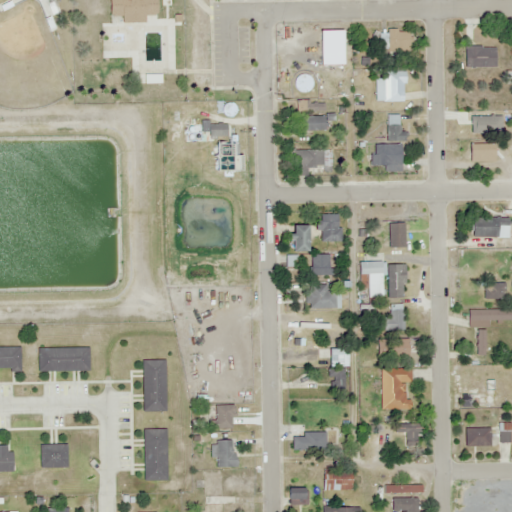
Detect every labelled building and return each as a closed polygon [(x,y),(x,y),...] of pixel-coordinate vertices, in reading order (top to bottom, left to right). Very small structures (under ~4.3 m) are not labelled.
[(147,21),(147,16),(157,16),(156,0),(109,0),(109,15),(122,15),(122,21),(147,21)] [(382,51),(408,51),(408,30),(382,30),(382,51)] [(493,67),(493,46),(463,46),(463,67),(493,67)] [(402,70),(382,70),(382,100),(402,100),(402,70)] [(311,75),(296,74),(294,90),(309,91),(311,75)] [(295,100),(295,112),(323,112),(323,100),(295,100)] [(385,114),(385,141),(400,141),(400,114),(385,114)] [(296,130),(323,130),(323,115),(296,115),(296,130)] [(495,116),(464,116),(464,130),(495,130),(495,116)] [(224,125),(208,125),(208,135),(224,135),(224,125)] [(399,168),(399,144),(369,144),(369,168),(399,168)] [(328,150),(292,150),(292,174),(306,174),(306,167),(328,167),(328,150)] [(317,243),(338,243),(338,214),(317,214),(317,243)] [(496,236),(496,226),(505,226),(505,217),(468,217),(468,237),(496,236)] [(402,223),(386,223),(386,247),(402,247),(402,223)] [(308,251),(308,224),(291,224),(291,251),(308,251)] [(478,277),(498,277),(498,253),(478,253),(478,277)] [(330,254),(309,254),(309,276),(330,276),(330,254)] [(385,298),(402,298),(402,264),(385,264),(385,298)] [(482,299),(503,299),(503,283),(482,283),(482,299)] [(325,284),(306,284),(306,308),(339,308),(339,290),(325,290),(325,284)] [(382,318),(382,331),(402,331),(402,304),(388,304),(388,318),(382,318)] [(487,321),(511,321),(511,309),(467,309),(467,326),(487,326),(487,321)] [(333,315),(303,315),(303,331),(333,331),(333,315)] [(475,355),(484,355),(484,330),(475,330),(475,355)] [(406,339),(375,339),(375,356),(406,356),(406,339)] [(0,370),(20,371),(20,347),(0,346),(0,370)] [(89,371),(89,347),(37,347),(37,371),(89,371)] [(142,411),(165,411),(165,360),(142,360),(142,411)] [(328,394),(343,394),(343,368),(328,368),(328,394)] [(380,409),(407,409),(407,382),(409,382),(409,370),(380,370),(380,409)] [(493,408),(493,391),(479,391),(479,388),(460,388),(460,408),(493,408)] [(212,428),(233,428),(233,404),(212,404),(212,428)] [(509,423),(498,423),(498,442),(509,442),(509,423)] [(418,424),(393,424),(393,433),(404,433),(404,440),(418,440),(418,424)] [(487,446),(487,428),(463,428),(463,446),(487,446)] [(166,481),(166,429),(143,429),(143,481),(166,481)] [(324,434),(292,434),(292,448),(324,448),(324,434)] [(210,441),(210,457),(216,457),(216,467),(235,467),(235,441),(210,441)] [(67,444),(40,444),(40,467),(67,467),(67,444)] [(0,470),(12,471),(12,445),(0,445),(0,470)] [(321,491),(350,491),(350,469),(321,469),(321,491)] [(306,504),(306,488),(284,488),(284,504),(306,504)] [(225,511),(225,497),(204,497),(204,511),(225,511)] [(397,511),(416,511),(416,497),(388,497),(388,511),(398,511),(397,511)]
